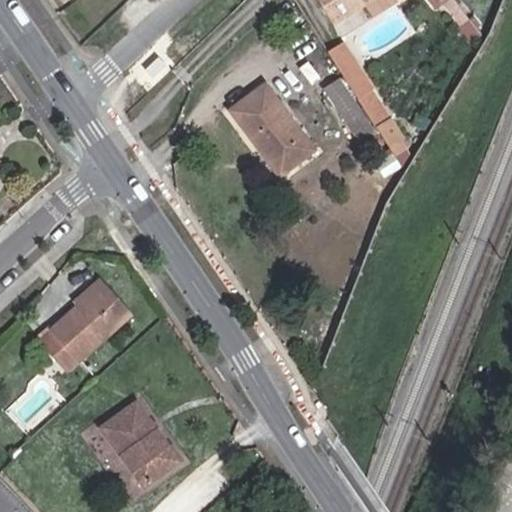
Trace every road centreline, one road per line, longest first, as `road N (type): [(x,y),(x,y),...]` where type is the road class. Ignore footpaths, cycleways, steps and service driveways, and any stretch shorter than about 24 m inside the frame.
road 1 (tertiary): [(340,511),(114,159)]
road 2 (residential): [(114,159),(0,263)]
road 3 (residential): [(75,100),(183,0)]
road 4 (tertiary): [(75,100),(7,0)]
